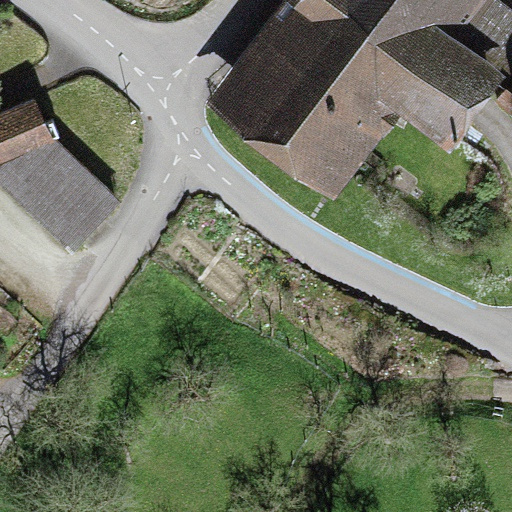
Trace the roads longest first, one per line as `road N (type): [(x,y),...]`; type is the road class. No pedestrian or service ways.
road 1 (unclassified): [(511,349),(320,250),(190,146)]
road 2 (track): [(190,146),(0,440)]
road 3 (unclassified): [(163,94),(108,40),(50,0)]
